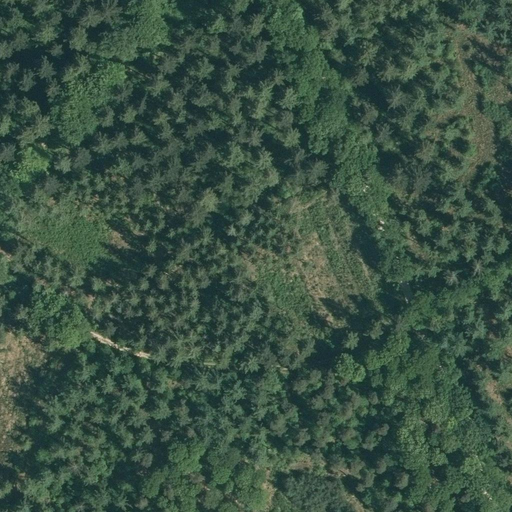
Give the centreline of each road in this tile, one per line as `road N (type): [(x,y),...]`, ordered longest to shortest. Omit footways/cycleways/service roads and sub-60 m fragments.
road 1 (track): [(496,511),(292,0)]
road 2 (track): [(0,267),(163,357),(307,359),(420,327)]
road 3 (track): [(0,170),(19,160),(165,0)]
road 4 (track): [(197,358),(132,511)]
